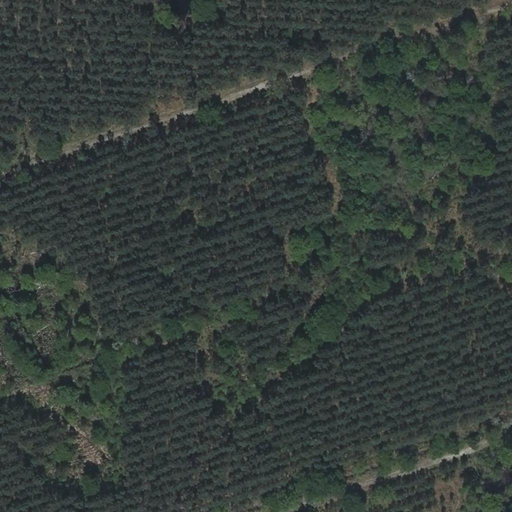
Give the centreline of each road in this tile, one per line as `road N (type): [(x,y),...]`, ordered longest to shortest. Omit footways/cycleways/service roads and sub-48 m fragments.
road 1 (track): [(0,173),(511,3)]
road 2 (track): [(511,434),(278,511)]
